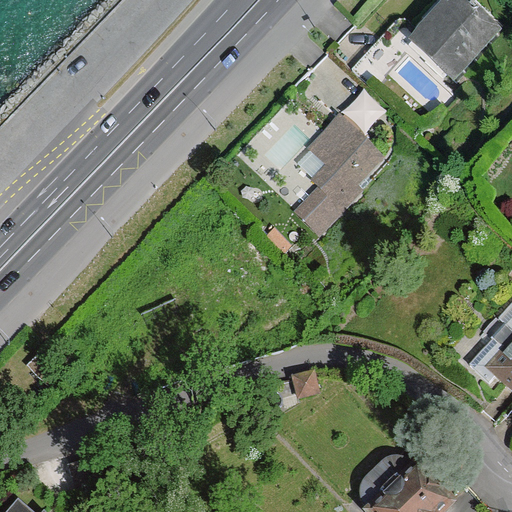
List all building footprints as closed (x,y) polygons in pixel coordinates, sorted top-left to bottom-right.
[(463,0),(449,0),(406,46),(452,89),(502,36),(463,0)] [(370,89),(348,110),(370,133),(392,112),(370,89)] [(312,198),(296,215),(322,238),(364,192),(359,187),(385,160),(339,117),(307,151),(325,168),(304,190),(312,198)] [(511,342),(485,371),(511,396),(511,342)] [(67,375),(41,354),(29,368),(55,389),(67,375)] [(416,470),(370,511),(452,511),(454,510),(416,470)]
